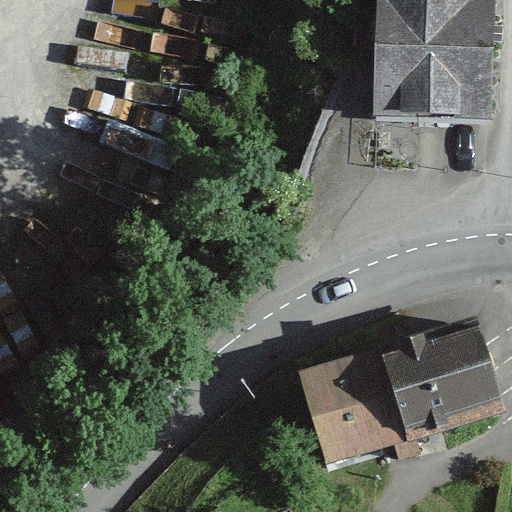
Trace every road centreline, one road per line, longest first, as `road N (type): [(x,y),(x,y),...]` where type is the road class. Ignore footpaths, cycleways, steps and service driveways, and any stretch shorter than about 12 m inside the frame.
road 1 (unclassified): [(91,511),(195,402),(304,322),(394,278),(511,256)]
road 2 (track): [(511,17),(504,257)]
